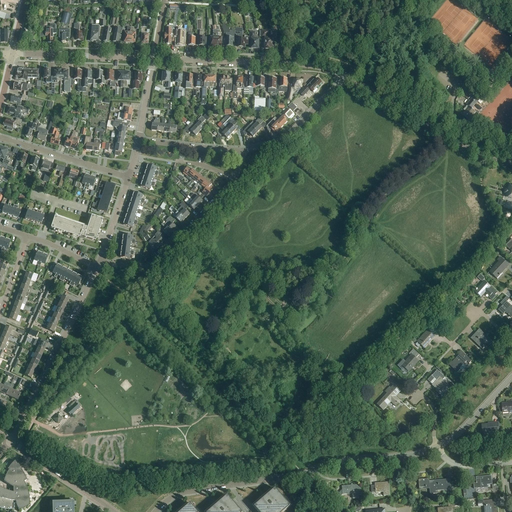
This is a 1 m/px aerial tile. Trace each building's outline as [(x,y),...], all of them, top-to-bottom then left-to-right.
[(70,19),(71,15),(64,13),(61,24),(69,26),(71,19),(70,19)] [(26,28),(25,31),(24,30),(20,43),(25,45),(31,23),(27,22),(25,28),(26,28)] [(174,41),(174,37),(174,31),(175,27),(176,27),(176,23),(173,23),(173,26),(168,26),(167,27),(167,34),(165,34),(165,40),(164,40),(164,44),(166,44),(171,45),(171,41),(174,41)] [(47,33),(46,33),(46,37),(48,37),(48,43),(53,43),(53,34),(56,34),(56,30),(56,25),(51,25),(50,28),(47,28),(47,33)] [(83,33),(79,32),(79,25),(74,25),(74,32),(77,32),(76,40),(76,41),(78,41),(79,42),(81,42),(81,41),(84,42),(84,37),(83,37),(83,33)] [(174,31),(174,37),(177,37),(177,45),(179,45),(179,46),(184,46),(184,45),(184,32),(178,32),(178,27),(176,27),(175,27),(174,31)] [(226,47),(227,47),(228,47),(229,48),(230,47),(231,47),(232,43),(234,43),(234,36),(234,31),(230,31),(226,27),(223,27),(224,34),(226,34),(225,38),(227,38),(226,47)] [(114,36),(113,35),(113,38),(114,38),(113,42),(114,42),(114,43),(116,43),(119,43),(120,38),(121,38),(123,29),(118,28),(117,30),(115,29),(114,36)] [(0,31),(0,44),(7,44),(7,37),(9,37),(11,30),(7,29),(7,31),(0,31)] [(236,35),(236,40),(238,40),(238,48),(240,48),(241,49),(243,49),(244,48),(244,45),(248,45),(248,38),(244,38),(244,40),(242,40),(242,33),(241,33),(241,29),(235,29),(235,35),(236,35)] [(29,31),(29,33),(29,35),(29,44),(37,44),(37,35),(36,35),(36,31),(29,31)] [(69,38),(69,35),(70,35),(70,31),(63,31),(59,31),(59,38),(62,38),(62,43),(66,43),(68,43),(68,38),(69,38)] [(255,32),(249,32),(249,40),(252,40),(251,49),(258,49),(259,45),(259,40),(258,40),(258,37),(255,37),(255,32)] [(276,38),(276,32),(271,32),(271,35),(270,35),(269,39),(265,39),(265,49),(269,49),(269,48),(274,48),(275,43),(273,43),(274,39),(273,39),(273,38),(276,38)] [(32,78),(33,70),(32,70),(31,69),(30,69),(29,70),(27,70),(27,69),(24,69),(24,70),(20,69),(18,71),(18,74),(17,74),(15,81),(23,82),(22,83),(32,85),(32,78)] [(46,84),(52,84),(52,78),(50,78),(50,70),(47,70),(47,69),(45,69),(45,70),(44,70),(43,79),(44,79),(44,83),(46,83),(46,84)] [(52,78),(52,84),(52,89),(55,89),(55,84),(57,84),(57,82),(61,82),(61,79),(62,70),(58,70),(55,70),(55,76),(52,76),(52,78)] [(65,70),(62,70),(61,79),(65,80),(64,86),(71,86),(71,80),(68,80),(69,71),(65,71),(65,70)] [(79,92),(82,92),(83,80),(81,80),(81,72),(81,71),(79,71),(78,70),(77,70),(76,71),(75,71),(74,71),(73,75),(74,75),(74,80),(78,80),(78,84),(78,91),(79,92)] [(83,80),(82,92),(86,93),(86,88),(88,88),(88,84),(92,84),(93,80),(92,80),(92,75),(91,75),(92,71),(91,71),(88,71),(86,71),(85,80),(83,80)] [(100,81),(100,85),(104,85),(105,78),(103,78),(103,72),(100,72),(100,71),(97,71),(97,72),(97,71),(96,81),(100,81)] [(110,72),(110,71),(108,71),(107,72),(106,81),(110,81),(110,88),(115,88),(115,81),(113,81),(113,72),(110,72)] [(142,74),(141,73),(138,73),(135,73),(135,81),(133,81),(133,89),(138,89),(138,82),(142,82),(142,74)] [(166,88),(170,88),(171,81),(170,81),(170,74),(163,73),(162,82),(167,83),(166,88)] [(210,88),(210,76),(205,75),(204,88),(202,87),(202,106),(206,106),(207,88),(210,88)] [(242,84),(243,77),(236,77),(236,86),(233,86),(233,93),(237,93),(238,89),(243,89),(243,84),(242,84)] [(247,77),(246,87),(247,87),(247,89),(244,89),(244,95),(249,95),(249,88),(255,88),(255,85),(253,84),(254,78),(247,77)] [(268,93),(275,93),(276,90),(276,87),(277,87),(277,84),(276,84),(276,79),(276,78),(273,78),(273,79),(269,79),(269,83),(268,83),(268,89),(269,89),(268,93)] [(279,92),(284,93),(284,90),(287,90),(288,83),(287,83),(287,79),(284,79),(282,78),(282,79),(281,79),(281,87),(279,87),(279,92)] [(293,91),(296,91),(296,87),(302,88),(302,84),(302,80),(300,80),(299,79),(296,79),(294,79),(293,91)] [(316,89),(322,83),(318,79),(315,81),(314,80),(307,87),(300,94),(303,97),(310,90),(311,91),(313,92),(316,89)] [(18,90),(18,91),(21,92),(22,90),(27,92),(27,89),(30,90),(30,89),(31,86),(24,84),(24,85),(15,83),(15,84),(15,85),(14,85),(14,86),(14,87),(14,88),(14,89),(18,90)] [(174,99),(182,99),(183,89),(175,88),(174,99)] [(467,105),(467,106),(470,108),(463,116),(468,120),(475,112),(472,109),(483,96),(478,91),(466,104),(467,105)] [(11,102),(21,105),(22,101),(26,102),(28,97),(23,96),(22,98),(12,95),(11,99),(11,100),(10,101),(11,101),(11,102)] [(259,99),(259,98),(255,97),(254,114),(265,113),(266,100),(259,99)] [(126,112),(125,115),(132,116),(133,110),(130,109),(131,106),(123,105),(122,111),(126,112)] [(14,117),(20,119),(22,112),(28,113),(28,114),(29,110),(16,106),(15,108),(9,106),(8,108),(9,108),(7,114),(14,116),(14,117)] [(289,119),(294,114),(288,108),(283,113),(285,115),(283,117),(282,118),(279,121),(275,118),(273,120),(275,121),(282,128),(287,123),(285,121),(286,119),(288,118),(289,119)] [(116,119),(115,122),(122,123),(123,121),(131,122),(132,116),(125,115),(122,114),(121,120),(116,119)] [(198,124),(195,127),(200,132),(205,127),(202,124),(206,121),(202,117),(196,123),(198,124)] [(231,118),(223,126),(232,134),(239,127),(237,124),(231,118)] [(253,122),(250,125),(258,133),(262,128),(260,126),(263,122),(259,118),(256,122),(257,123),(255,125),(253,122)] [(17,119),(16,122),(7,119),(6,123),(5,123),(4,123),(4,124),(4,125),(4,126),(5,126),(5,127),(8,127),(7,130),(12,132),(14,125),(15,126),(16,124),(20,126),(21,124),(26,125),(27,122),(17,119)] [(119,132),(119,133),(126,134),(127,128),(121,127),(122,123),(115,122),(110,121),(109,127),(116,128),(119,132)] [(275,121),(272,123),(274,125),(272,128),(269,125),(266,127),(269,133),(272,130),(274,132),(275,131),(277,133),(282,128),(275,121)] [(195,127),(191,123),(184,130),(189,134),(191,132),(196,136),(200,132),(195,127)] [(29,137),(31,138),(33,131),(35,131),(37,125),(31,124),(30,129),(28,129),(26,133),(27,133),(26,137),(27,137),(28,138),(29,137)] [(171,126),(170,133),(176,134),(176,131),(182,132),(182,126),(174,125),(174,127),(171,126)] [(258,133),(250,125),(244,131),(243,133),(244,136),(245,137),(247,134),(250,137),(251,136),(253,138),(258,133)] [(232,134),(223,126),(220,128),(224,132),(223,134),(222,134),(228,139),(232,134)] [(45,141),(48,131),(38,128),(35,137),(38,138),(37,139),(45,141)] [(100,133),(99,139),(102,140),(104,130),(96,128),(95,132),(100,133)] [(54,136),(53,138),(51,143),(59,146),(60,140),(58,139),(59,134),(56,133),(57,130),(53,129),(51,135),(54,136)] [(68,148),(70,149),(75,133),(73,132),(73,135),(72,135),(71,141),(67,139),(67,140),(66,142),(65,147),(66,147),(66,148),(68,148)] [(116,134),(115,138),(125,140),(126,134),(119,133),(113,132),(112,134),(116,134)] [(75,133),(70,149),(73,150),(75,151),(75,150),(76,151),(78,146),(79,144),(78,144),(80,139),(76,138),(78,134),(75,133)] [(87,151),(93,151),(94,145),(91,144),(92,138),(85,137),(83,147),(87,148),(86,151),(87,151)] [(117,142),(117,145),(123,146),(125,140),(115,138),(111,138),(111,140),(114,141),(117,142)] [(123,146),(117,145),(115,151),(115,152),(115,156),(119,156),(120,153),(122,153),(123,146)] [(0,153),(8,156),(12,158),(13,153),(7,151),(8,150),(0,147),(0,153)] [(8,156),(0,153),(0,158),(4,160),(3,163),(8,165),(10,160),(7,159),(8,156)] [(16,161),(14,168),(13,171),(16,172),(19,162),(22,163),(20,167),(24,168),(26,161),(25,161),(27,156),(25,155),(24,154),(23,154),(22,154),(21,154),(20,158),(17,157),(16,161)] [(31,170),(35,171),(39,159),(36,158),(32,157),(30,165),(33,166),(31,170)] [(51,164),(51,163),(49,162),(48,163),(44,161),(43,164),(42,164),(42,165),(41,171),(47,172),(46,174),(51,176),(53,169),(50,168),(51,164)] [(13,171),(14,168),(4,165),(4,164),(0,162),(0,170),(2,171),(3,168),(11,171),(12,170),(13,171)] [(59,176),(62,177),(63,173),(65,168),(60,167),(60,166),(58,165),(58,166),(57,166),(55,170),(60,172),(59,176)] [(157,168),(148,165),(148,166),(147,170),(146,171),(158,175),(159,172),(156,172),(157,168)] [(186,178),(191,182),(197,174),(193,170),(192,170),(187,169),(183,174),(187,177),(186,178)] [(66,178),(69,179),(69,178),(76,180),(79,172),(78,172),(78,171),(76,171),(75,171),(71,170),(70,171),(68,171),(66,178)] [(158,175),(146,171),(145,175),(144,176),(154,179),(155,176),(158,177),(158,175)] [(195,181),(198,183),(202,178),(197,174),(191,182),(189,184),(191,186),(192,183),(193,184),(195,181)] [(90,176),(84,175),(81,184),(85,185),(84,188),(86,188),(90,176)] [(171,180),(176,185),(180,181),(172,175),(171,180)] [(96,178),(90,176),(86,188),(88,189),(89,186),(93,187),(96,178)] [(154,179),(144,176),(144,177),(143,181),(155,185),(155,183),(153,182),(154,179)] [(201,189),(202,187),(207,181),(202,178),(198,183),(194,188),(196,189),(198,187),(201,189)] [(155,185),(143,181),(142,182),(143,182),(141,186),(141,187),(150,190),(151,187),(154,187),(155,185)] [(207,181),(202,187),(206,190),(203,194),(207,197),(213,189),(212,189),(214,188),(211,186),(212,185),(207,181)] [(115,186),(106,183),(105,187),(102,186),(101,188),(104,189),(113,192),(115,186)] [(113,192),(104,189),(103,192),(100,191),(100,193),(112,197),(113,192)] [(112,197),(100,193),(99,195),(102,196),(101,200),(110,203),(112,197)] [(143,195),(134,193),(132,198),(144,202),(145,200),(142,199),(143,195)] [(193,195),(190,198),(198,206),(203,201),(197,196),(196,195),(193,195)] [(198,206),(190,198),(189,197),(187,199),(190,201),(187,204),(194,210),(198,206)] [(144,204),(144,202),(132,198),(131,204),(140,207),(141,203),(144,204)] [(110,203),(101,200),(100,203),(97,202),(96,204),(108,208),(110,203)] [(8,206),(4,205),(1,214),(2,214),(6,215),(6,216),(7,216),(10,207),(11,204),(9,203),(8,206)] [(190,215),(185,210),(188,207),(189,207),(187,205),(186,207),(182,203),(180,205),(182,207),(177,212),(180,214),(186,219),(190,215)] [(108,208),(96,204),(95,206),(98,207),(97,211),(106,214),(108,208)] [(139,210),(140,207),(131,204),(129,209),(141,213),(141,211),(139,210)] [(13,208),(10,207),(7,216),(12,218),(16,206),(14,205),(13,208)] [(18,206),(16,206),(12,218),(13,218),(17,219),(18,220),(21,210),(17,209),(18,206)] [(186,219),(180,214),(177,212),(172,207),(170,210),(174,214),(173,216),(172,216),(176,219),(181,224),(186,219)] [(31,212),(27,211),(24,220),(30,222),(33,212),(34,210),(32,209),(31,212)] [(141,213),(129,209),(127,214),(136,217),(137,214),(140,215),(141,213)] [(36,214),(33,212),(30,222),(35,223),(39,211),(37,211),(36,214)] [(41,212),(39,211),(35,223),(41,225),(44,216),(40,215),(41,212)] [(136,217),(127,214),(125,220),(137,224),(138,222),(135,221),(136,217)] [(87,228),(54,217),(50,228),(79,238),(80,237),(95,242),(103,220),(91,216),(87,228)] [(168,228),(173,233),(177,228),(172,224),(176,220),(174,219),(173,220),(170,217),(166,221),(167,222),(165,225),(166,226),(168,228)] [(137,224),(125,220),(123,226),(132,228),(134,225),(136,226),(137,224)] [(153,227),(150,224),(146,228),(144,231),(147,234),(153,227)] [(173,233),(168,228),(163,232),(169,237),(173,233)] [(157,239),(155,241),(160,246),(161,247),(163,245),(162,244),(164,242),(162,240),(164,237),(162,235),(163,234),(161,232),(160,234),(158,232),(154,236),(157,239)] [(6,239),(5,239),(2,248),(1,251),(3,252),(4,249),(8,250),(11,241),(10,241),(6,239)] [(155,241),(152,239),(148,243),(156,251),(160,246),(155,241)] [(43,254),(37,252),(34,261),(37,262),(36,265),(38,266),(43,254)] [(48,256),(43,254),(38,266),(40,266),(41,264),(45,265),(48,256)] [(499,262),(489,272),(496,279),(499,276),(500,276),(500,275),(502,273),(502,274),(509,266),(500,257),(497,261),(499,262)] [(62,267),(57,264),(52,273),(55,275),(54,277),(56,278),(57,276),(62,267)] [(67,270),(62,267),(57,276),(60,277),(59,280),(61,281),(67,270)] [(72,272),(67,270),(61,281),(63,282),(64,279),(67,281),(72,272)] [(77,275),(72,272),(67,281),(71,283),(69,285),(71,286),(77,275)] [(26,273),(24,279),(30,281),(33,275),(26,273)] [(82,278),(77,275),(71,286),(73,287),(74,285),(78,286),(82,278)] [(24,279),(22,284),(28,287),(30,281),(24,279)] [(476,290),(475,292),(481,298),(485,293),(490,297),(491,295),(493,297),(497,293),(490,287),(484,281),(477,289),(476,290)] [(22,284),(20,290),(26,292),(28,287),(22,284)] [(286,300),(280,294),(276,297),(266,288),(264,290),(261,293),(278,309),(262,293),(266,289),(276,298),(280,295),(286,300)] [(20,290),(18,296),(24,298),(26,292),(20,290)] [(18,296),(15,301),(22,304),(24,298),(18,296)] [(63,296),(60,302),(66,305),(69,299),(63,296)] [(502,306),(498,311),(503,315),(505,312),(508,315),(509,316),(511,318),(511,317),(511,307),(506,302),(509,299),(507,297),(500,304),(502,306)] [(15,301),(13,307),(20,310),(22,304),(15,301)] [(293,307),(287,301),(287,302),(292,307),(285,315),(279,310),(285,316),(293,307)] [(60,302),(57,307),(64,310),(66,305),(60,302)] [(13,307),(11,313),(18,315),(20,310),(13,307)] [(57,307),(55,313),(61,316),(64,310),(57,307)] [(18,315),(11,313),(9,319),(16,321),(18,315)] [(55,313),(52,318),(58,321),(61,316),(55,313)] [(52,318),(49,324),(56,327),(58,321),(52,318)] [(56,327),(49,324),(47,329),(53,332),(56,327)] [(6,326),(3,332),(10,335),(12,329),(6,326)] [(471,339),(482,349),(487,344),(489,346),(492,342),(479,330),(471,339)] [(418,342),(415,345),(418,348),(421,345),(424,348),(435,337),(433,335),(428,331),(422,337),(417,342),(418,342)] [(3,332),(1,338),(7,341),(10,335),(3,332)] [(40,342),(38,348),(44,351),(47,345),(40,342)] [(38,348),(35,353),(41,356),(44,351),(38,348)] [(405,362),(403,360),(398,366),(402,369),(404,367),(409,372),(418,361),(416,359),(420,355),(414,349),(409,354),(411,356),(406,362),(405,362)] [(449,365),(457,373),(460,369),(462,371),(466,367),(463,365),(466,362),(469,364),(472,361),(460,351),(458,353),(460,354),(449,365)] [(35,353),(32,359),(39,362),(41,356),(35,353)] [(32,359),(30,364),(36,367),(39,362),(32,359)] [(30,364),(27,370),(34,373),(36,367),(30,364)] [(34,373),(27,370),(25,375),(31,379),(34,373)] [(436,381),(432,386),(437,390),(436,391),(443,397),(446,393),(445,393),(451,387),(443,380),(445,378),(437,370),(432,376),(427,380),(430,383),(434,379),(436,381)] [(377,405),(383,411),(391,402),(396,407),(399,404),(398,403),(400,401),(396,397),(395,397),(394,396),(399,391),(394,385),(391,388),(390,387),(385,392),(387,394),(377,405)] [(1,393),(6,395),(9,389),(3,386),(1,393)] [(6,395),(12,398),(15,391),(9,389),(6,395)] [(15,391),(12,398),(17,400),(20,394),(15,391)] [(502,404),(503,413),(509,412),(509,413),(511,412),(511,401),(511,402),(511,403),(502,404)] [(71,416),(80,408),(76,403),(66,412),(71,416)] [(54,419),(58,423),(62,419),(58,415),(54,419)] [(490,424),(482,425),(483,433),(487,433),(488,433),(489,435),(498,434),(498,432),(501,432),(501,428),(498,429),(498,423),(490,423),(490,424)] [(14,504),(16,504),(19,511),(20,511),(24,509),(27,508),(29,506),(29,503),(29,499),(29,495),(28,492),(27,489),(26,485),(24,482),(27,481),(25,476),(23,473),(21,470),(22,469),(20,466),(17,464),(15,461),(12,464),(10,466),(8,470),(9,470),(7,473),(5,476),(4,480),(4,482),(7,484),(10,486),(11,487),(10,492),(12,492),(13,492),(13,493),(14,504)] [(476,479),(477,483),(473,483),(474,489),(476,489),(476,493),(478,492),(478,493),(490,492),(490,495),(499,495),(498,484),(492,484),(491,476),(480,477),(477,477),(477,479),(476,479)] [(433,483),(429,483),(429,479),(418,480),(419,488),(426,488),(427,488),(427,486),(429,486),(430,494),(438,494),(437,491),(452,489),(451,485),(447,486),(446,480),(432,481),(433,483)] [(375,484),(375,486),(371,486),(372,493),(375,493),(383,492),(384,496),(390,496),(389,483),(375,484)] [(335,494),(340,498),(343,495),(352,494),(353,499),(359,498),(359,491),(359,490),(359,488),(356,485),(354,486),(352,486),(352,487),(351,486),(342,487),(342,490),(339,493),(337,491),(335,494)] [(14,510),(14,504),(13,493),(13,492),(12,492),(10,492),(9,492),(6,491),(3,489),(1,488),(0,487),(0,508),(1,509),(5,509),(8,510),(12,510),(14,510)] [(254,507),(258,511),(284,511),(291,506),(275,489),(254,507)] [(208,511),(241,511),(228,496),(208,511)] [(478,500),(478,505),(484,504),(484,511),(497,511),(497,509),(494,509),(494,503),(493,500),(484,501),(483,499),(478,500)] [(73,511),(73,502),(52,503),(52,511),(73,511)] [(448,508),(437,509),(437,511),(452,511),(452,507),(459,507),(458,502),(448,503),(448,508)]
